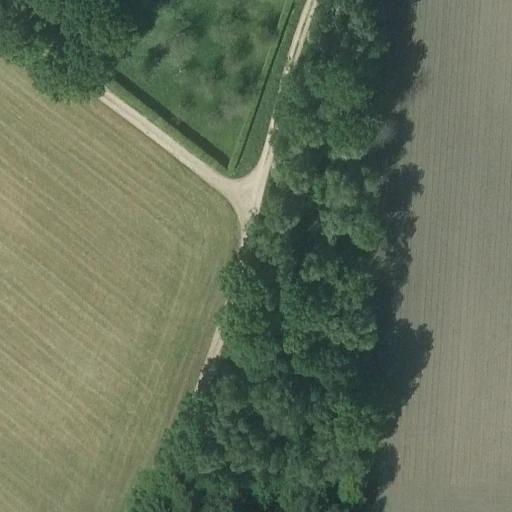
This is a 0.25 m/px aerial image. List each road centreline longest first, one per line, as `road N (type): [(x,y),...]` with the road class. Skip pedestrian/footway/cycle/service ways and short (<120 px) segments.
road 1 (track): [(154,511),(250,251),(315,0)]
road 2 (track): [(1,0),(151,135),(259,208)]
